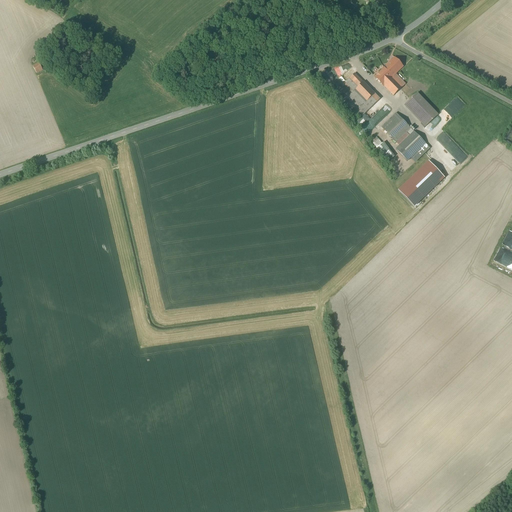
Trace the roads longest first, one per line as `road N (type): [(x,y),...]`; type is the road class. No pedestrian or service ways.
road 1 (tertiary): [(0,174),(391,40)]
road 2 (unclassified): [(511,105),(391,40)]
